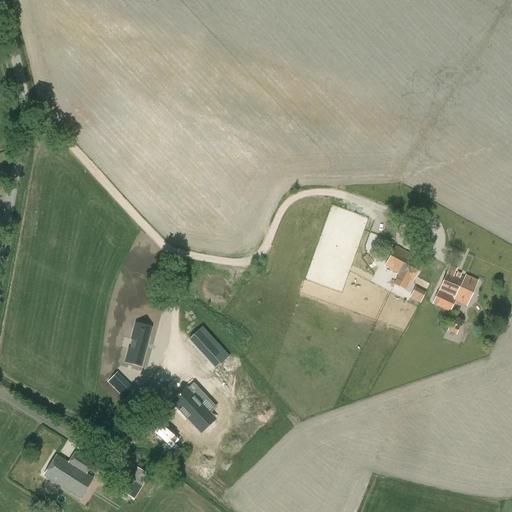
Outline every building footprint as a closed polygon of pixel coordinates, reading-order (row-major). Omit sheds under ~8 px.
[(387,224),(384,238),(395,240),(397,226),(387,224)] [(384,267),(399,275),(394,285),(405,291),(410,281),(413,283),(425,261),(396,246),(384,267)] [(465,279),(454,274),(456,270),(450,267),(439,291),(438,290),(433,304),(450,311),(455,300),(467,306),(477,282),(466,277),(465,279)] [(416,287),(410,298),(420,303),(426,292),(416,287)] [(456,326),(457,321),(451,319),(447,332),(456,335),(459,327),(456,326)] [(202,329),(186,343),(211,372),(228,358),(202,329)] [(137,330),(129,357),(138,360),(136,366),(143,369),(151,345),(148,344),(151,334),(137,330)] [(109,381),(114,387),(121,380),(116,374),(109,381)] [(178,382),(162,397),(191,429),(207,415),(202,410),(208,404),(187,380),(181,386),(178,382)] [(130,402),(137,406),(141,398),(142,397),(134,393),(130,402)] [(155,431),(174,447),(181,439),(162,423),(155,431)] [(170,453),(176,459),(183,451),(176,445),(170,453)] [(92,464),(75,453),(69,463),(57,456),(44,476),(81,498),(93,479),(86,475),(92,464)] [(140,487),(130,481),(126,486),(137,493),(140,487)]
